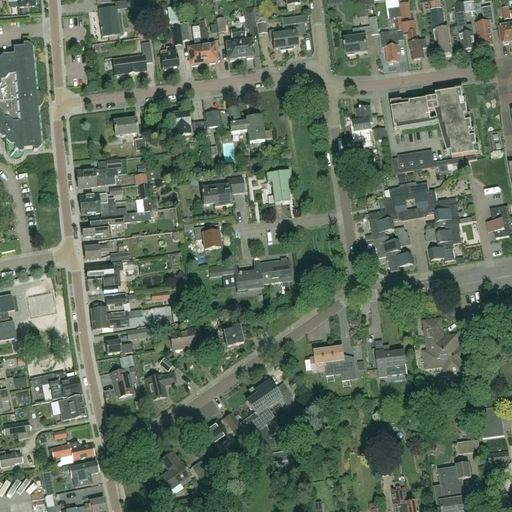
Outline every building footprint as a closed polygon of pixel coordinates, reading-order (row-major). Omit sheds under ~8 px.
[(8,0),(9,3),(18,2),(18,8),(35,7),(34,0),(8,0)] [(140,0),(126,2),(127,9),(145,6),(144,0),(140,0)] [(280,0),(281,0),(285,0),(287,11),(295,10),(294,6),(298,6),(298,5),(300,4),(299,0),(280,0)] [(246,1),(239,2),(240,13),(248,12),(246,1)] [(439,2),(430,3),(431,11),(436,10),(440,9),(439,2)] [(400,5),(402,20),(408,20),(406,4),(400,5)] [(475,42),(472,26),(466,27),(463,5),(454,6),(459,37),(460,37),(463,52),(464,52),(464,53),(470,52),(470,51),(475,50),(474,42),(475,42)] [(102,38),(108,37),(120,35),(117,11),(116,8),(115,8),(98,10),(102,38)] [(169,24),(177,23),(175,8),(167,9),(169,24)] [(492,39),(493,39),(490,23),(493,23),(490,8),(483,10),(485,20),(484,21),(478,22),(480,33),(478,34),(481,49),(483,49),(484,49),(487,49),(488,48),(493,47),(492,39)] [(389,20),(400,19),(399,9),(388,10),(389,20)] [(441,9),(440,9),(436,10),(431,11),(430,11),(433,31),(436,30),(441,56),(445,56),(445,57),(451,56),(451,55),(452,54),(448,27),(444,28),(441,9)] [(246,30),(257,29),(255,25),(254,15),(245,17),(246,30)] [(216,20),(218,34),(226,33),(224,18),(216,20)] [(298,25),(297,18),(282,20),(283,27),(298,25)] [(377,19),(369,20),(371,37),(379,36),(377,19)] [(265,23),(255,25),(257,29),(258,35),(267,34),(265,23)] [(171,26),(174,47),(182,46),(181,43),(179,26),(179,25),(171,26)] [(179,26),(181,43),(189,41),(186,25),(179,26)] [(204,25),(198,26),(200,39),(204,64),(209,63),(209,65),(216,64),(215,63),(217,62),(215,46),(210,47),(207,31),(205,32),(204,25)] [(511,43),(511,26),(499,28),(503,45),(504,45),(505,46),(509,45),(509,44),(511,43)] [(292,33),(284,34),(286,51),(294,50),(293,47),(299,47),(297,38),(300,37),(298,28),(292,29),(292,33)] [(238,31),(242,59),(247,58),(247,60),(253,59),(253,57),(254,57),(252,41),(245,42),(244,38),(246,37),(244,30),(238,31)] [(346,57),(367,55),(364,30),(352,31),(353,39),(344,40),(346,57)] [(236,60),(242,59),(238,31),(231,31),(232,39),(233,39),(234,44),(226,45),(229,61),(230,61),(230,62),(236,61),(236,60)] [(286,51),(284,34),(276,35),(276,31),(269,32),(271,41),(272,41),(274,50),(279,49),(280,52),(286,51)] [(425,41),(421,42),(418,42),(416,31),(408,33),(410,44),(409,44),(410,52),(411,52),(413,62),(424,60),(423,50),(427,49),(425,41)] [(401,63),(398,42),(397,42),(397,37),(390,38),(389,33),(381,34),(383,49),(386,49),(388,65),(390,64),(390,65),(394,65),(394,64),(401,63)] [(199,65),(204,64),(200,39),(193,40),(195,49),(189,50),(191,66),(192,66),(193,67),(199,66),(199,65)] [(0,137),(2,139),(5,138),(6,142),(10,146),(14,146),(14,149),(19,153),(23,153),(23,150),(33,149),(33,152),(37,152),(41,147),(32,48),(27,44),(23,44),(23,47),(13,48),(14,55),(2,56),(0,58),(0,137)] [(113,61),(115,76),(116,76),(118,77),(122,77),(123,75),(146,72),(145,64),(152,63),(149,44),(142,45),(143,57),(113,61)] [(169,69),(179,68),(177,57),(176,52),(173,52),(172,48),(166,49),(166,52),(160,53),(160,56),(161,59),(162,70),(164,70),(165,71),(169,70),(169,69)] [(395,129),(431,123),(430,115),(441,114),(443,129),(445,129),(448,145),(450,145),(452,161),(476,157),(475,149),(478,148),(476,139),(471,140),(470,133),(473,133),(471,124),(467,125),(465,118),(468,117),(467,108),(462,109),(461,102),(464,102),(462,93),(436,97),(437,101),(428,102),(428,99),(417,101),(417,104),(403,106),(402,101),(391,103),(395,129)] [(232,125),(229,125),(231,134),(247,131),(249,144),(264,142),(264,140),(270,140),(269,132),(263,133),(261,117),(249,119),(249,120),(239,121),(234,107),(227,110),(232,125)] [(373,124),(370,107),(360,109),(356,110),(357,117),(353,118),(354,126),(351,126),(354,142),(364,140),(363,132),(372,131),(371,124),(373,124)] [(220,113),(205,115),(207,129),(221,128),(220,113)] [(207,137),(206,128),(205,123),(190,125),(188,114),(172,116),(175,138),(194,135),(195,139),(207,137)] [(114,123),(116,138),(138,135),(136,120),(114,123)] [(383,129),(373,131),(375,143),(385,141),(383,129)] [(145,140),(135,142),(137,153),(147,151),(145,140)] [(394,176),(477,161),(477,157),(400,170),(399,160),(392,161),(394,176)] [(78,182),(108,178),(117,177),(116,170),(121,170),(120,161),(106,162),(107,171),(96,172),(96,171),(77,173),(78,182)] [(148,185),(155,184),(160,183),(159,170),(146,172),(148,185)] [(233,177),(246,175),(247,180),(253,179),(252,172),(246,173),(233,174),(233,177)] [(267,184),(272,184),(275,205),(290,203),(287,182),(291,181),(289,172),(266,175),(267,184)] [(146,176),(134,178),(135,187),(147,185),(146,176)] [(108,178),(78,182),(79,191),(97,189),(97,188),(109,187),(108,178)] [(228,185),(201,189),(204,207),(214,206),(214,209),(233,207),(232,196),(246,194),(243,178),(228,181),(228,185)] [(430,193),(430,192),(428,184),(418,186),(417,184),(409,186),(412,202),(417,201),(419,210),(425,209),(429,208),(426,193),(430,193)] [(139,187),(140,201),(150,199),(148,186),(139,187)] [(412,202),(409,186),(400,187),(400,189),(389,191),(391,200),(395,199),(398,214),(402,213),(408,212),(406,203),(412,202)] [(123,196),(122,189),(122,188),(109,190),(110,197),(123,196)] [(436,214),(450,211),(449,207),(448,201),(438,203),(435,191),(430,192),(430,193),(426,193),(429,208),(425,209),(426,216),(436,214)] [(107,200),(107,195),(87,197),(87,198),(80,199),(81,207),(115,204),(115,199),(107,200)] [(403,220),(402,213),(398,214),(395,199),(391,200),(385,200),(387,212),(369,215),(370,221),(371,221),(371,222),(378,220),(379,224),(394,222),(403,220)] [(152,213),(152,212),(151,207),(150,200),(142,201),(143,214),(147,213),(152,213)] [(116,212),(115,204),(81,207),(81,215),(92,213),(93,215),(105,214),(105,218),(127,216),(127,215),(126,211),(116,212)] [(446,222),(447,228),(461,225),(458,206),(449,207),(450,211),(436,214),(437,224),(446,222)] [(509,208),(491,212),(496,241),(511,237),(511,226),(511,225),(511,219),(511,220),(509,208)] [(105,218),(95,219),(90,220),(90,226),(82,227),(83,238),(92,237),(97,237),(97,240),(111,239),(110,226),(117,226),(117,225),(124,224),(135,223),(135,224),(134,214),(127,215),(127,216),(105,218)] [(374,241),(386,239),(385,233),(395,232),(393,222),(394,222),(379,224),(378,220),(371,222),(371,221),(370,221),(369,222),(373,241),(374,241)] [(461,234),(462,234),(461,225),(447,228),(445,228),(446,233),(436,235),(438,245),(453,242),(453,246),(454,246),(454,247),(463,246),(461,234)] [(194,230),(194,231),(196,242),(203,241),(205,251),(221,248),(219,233),(216,233),(215,227),(194,230)] [(386,255),(401,252),(399,243),(390,244),(389,238),(386,239),(374,241),(375,250),(376,250),(378,260),(386,259),(386,258),(387,258),(386,255)] [(453,242),(438,245),(439,251),(430,253),(432,262),(445,260),(446,264),(456,262),(454,251),(455,251),(454,247),(454,246),(453,246),(453,242)] [(108,246),(92,248),(84,249),(86,261),(100,259),(100,253),(108,252),(108,246)] [(386,258),(386,259),(387,264),(388,263),(390,274),(401,273),(400,269),(413,267),(411,256),(402,258),(401,252),(386,255),(387,258),(386,258)] [(128,253),(110,255),(111,263),(128,261),(128,253)] [(254,268),(255,273),(234,276),(236,294),(247,293),(246,291),(262,289),(263,291),(263,286),(281,284),(281,285),(282,284),(291,283),(288,261),(288,262),(287,262),(286,260),(281,261),(281,263),(279,263),(279,262),(278,262),(278,263),(260,266),(260,267),(254,268)] [(112,266),(87,268),(88,281),(103,279),(104,289),(105,296),(119,295),(118,288),(115,288),(112,266)] [(227,277),(226,267),(208,269),(210,279),(222,278),(223,278),(227,277)] [(118,280),(127,280),(127,272),(118,273),(118,280)] [(62,276),(56,277),(59,293),(65,292),(62,276)] [(0,343),(16,340),(14,325),(9,325),(8,319),(9,319),(8,315),(15,314),(12,298),(0,300),(0,343)] [(91,311),(92,320),(102,319),(102,321),(106,321),(107,318),(112,318),(112,321),(128,319),(127,313),(125,313),(123,305),(127,305),(126,298),(107,300),(108,310),(91,311)] [(190,307),(178,308),(179,322),(192,321),(190,307)] [(102,319),(92,320),(93,331),(129,327),(128,319),(112,321),(112,318),(107,318),(106,321),(102,321),(102,319)] [(428,341),(429,345),(443,343),(443,339),(440,321),(424,323),(426,342),(428,341)] [(232,332),(224,333),(227,349),(244,345),(240,327),(231,329),(232,332)] [(151,330),(138,333),(139,340),(138,340),(138,341),(153,339),(151,330)] [(129,341),(138,340),(139,340),(138,333),(138,331),(128,333),(129,341)] [(168,351),(173,350),(173,351),(202,346),(199,333),(194,335),(193,331),(170,335),(172,342),(166,343),(168,351)] [(443,343),(429,345),(430,353),(424,354),(426,370),(433,369),(432,367),(448,365),(449,374),(462,372),(461,365),(468,364),(465,348),(456,349),(456,346),(451,347),(449,338),(443,339),(443,343)] [(121,341),(106,343),(107,355),(122,354),(122,353),(130,352),(129,345),(121,346),(121,341)] [(343,349),(314,353),(315,359),(311,359),(313,373),(326,371),(326,373),(327,377),(331,376),(331,377),(342,375),(342,377),(343,382),(347,381),(348,381),(357,380),(355,369),(350,369),(350,365),(352,365),(345,366),(343,349)] [(376,354),(380,379),(388,378),(386,369),(398,368),(398,370),(407,369),(405,354),(385,356),(384,353),(376,354)] [(21,370),(30,366),(26,358),(18,363),(21,370)] [(173,366),(164,359),(158,366),(168,373),(173,366)] [(133,396),(129,377),(126,377),(125,372),(110,375),(112,382),(114,381),(119,399),(133,396)] [(162,378),(162,377),(146,381),(151,402),(167,398),(163,385),(176,382),(174,375),(162,378)] [(30,390),(46,386),(45,380),(48,380),(49,380),(48,379),(29,383),(30,390)] [(28,381),(19,380),(18,388),(27,388),(28,381)] [(52,402),(64,399),(81,396),(78,380),(48,386),(52,402)] [(255,413),(239,424),(259,452),(276,450),(274,440),(265,426),(261,421),(271,414),(267,409),(266,407),(280,397),(282,399),(289,410),(295,406),(291,399),(293,398),(284,384),(276,390),(269,381),(252,394),(250,390),(249,391),(254,398),(247,402),(255,413)] [(86,418),(84,408),(82,398),(58,404),(60,416),(62,415),(64,423),(86,418)] [(479,411),(482,440),(504,437),(500,408),(479,411)] [(232,415),(226,420),(235,433),(242,428),(232,415)] [(227,438),(220,427),(217,423),(199,435),(207,447),(218,440),(220,443),(227,438)] [(20,434),(19,425),(3,428),(4,436),(20,434)] [(66,440),(65,433),(53,435),(55,442),(66,440)] [(480,453),(478,442),(457,444),(459,456),(480,453)] [(385,443),(377,444),(378,453),(386,451),(385,443)] [(71,452),(70,447),(52,451),(54,460),(71,457),(73,463),(95,458),(92,447),(71,452)] [(5,456),(5,453),(0,454),(0,465),(1,470),(15,467),(15,466),(23,464),(21,456),(15,457),(15,454),(5,456)] [(158,481),(166,494),(191,477),(182,464),(180,465),(172,454),(161,462),(166,469),(170,467),(173,471),(158,481)] [(490,467),(492,467),(510,465),(508,454),(503,454),(497,455),(488,456),(490,467)] [(388,461),(379,463),(381,478),(390,477),(388,461)] [(441,511),(477,511),(475,498),(462,500),(459,481),(471,479),(468,461),(460,463),(460,466),(457,467),(457,469),(438,472),(441,487),(434,489),(438,510),(441,509),(441,511)] [(201,462),(192,469),(201,483),(211,476),(201,462)] [(90,476),(98,475),(96,464),(69,469),(72,480),(73,480),(75,490),(92,486),(90,476)] [(50,474),(42,476),(47,497),(55,496),(50,474)] [(405,490),(394,491),(392,492),(395,511),(417,511),(417,504),(408,505),(405,490)] [(106,511),(104,500),(90,503),(90,505),(85,506),(85,507),(77,509),(65,511),(106,511)]
